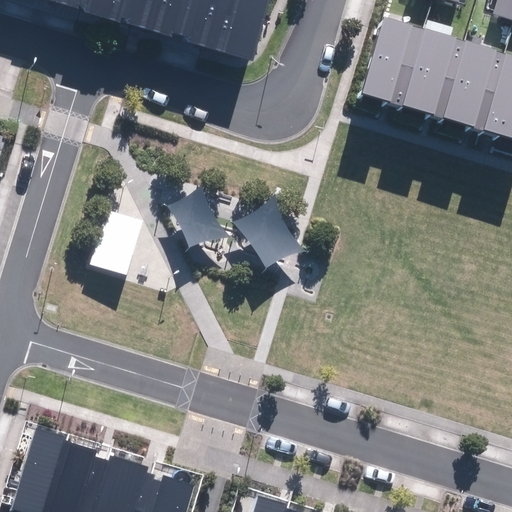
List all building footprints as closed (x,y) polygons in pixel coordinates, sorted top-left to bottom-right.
[(55,0),(85,9),(87,0),(55,0)] [(87,0),(85,9),(118,19),(123,0),(87,0)] [(123,0),(118,19),(151,29),(159,0),(123,0)] [(159,0),(151,29),(184,39),(195,0),(159,0)] [(195,0),(184,39),(217,49),(231,0),(195,0)] [(231,0),(217,49),(250,59),(267,0),(231,0)] [(511,0),(497,0),(494,14),(511,19),(511,0)] [(511,55),(384,17),(361,92),(511,137),(511,55)] [(145,220),(108,208),(88,268),(126,280),(145,220)] [(33,432),(9,511),(182,511),(190,484),(93,457),(95,449),(33,432)] [(296,511),(258,500),(253,511),(296,511)]
